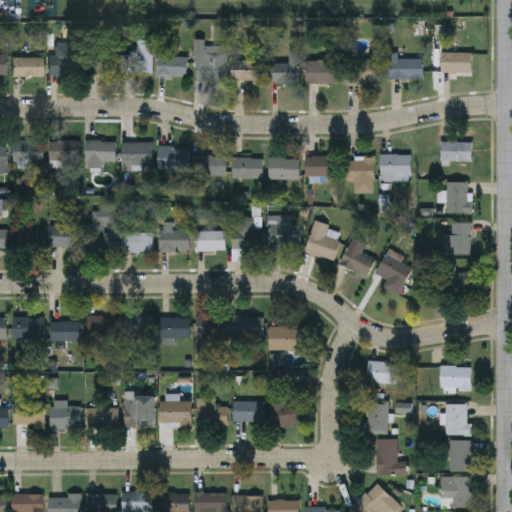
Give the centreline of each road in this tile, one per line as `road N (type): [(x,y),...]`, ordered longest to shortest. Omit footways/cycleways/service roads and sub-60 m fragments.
road 1 (residential): [(511,323),(397,342),(372,340),(307,289),(0,286)]
road 2 (residential): [(511,106),(355,126),(230,125),(142,109),(0,105)]
road 3 (residential): [(507,0),(507,511)]
road 4 (residential): [(356,322),(335,361),(333,439),(318,461),(0,460)]
